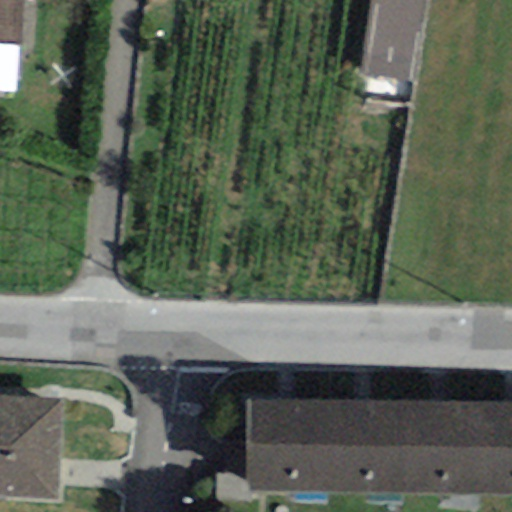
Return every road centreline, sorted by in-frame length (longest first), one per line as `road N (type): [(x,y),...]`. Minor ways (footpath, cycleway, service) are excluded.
road 1 (residential): [(127,0),(100,333)]
road 2 (residential): [(184,336),(511,340)]
road 3 (residential): [(184,336),(154,511)]
